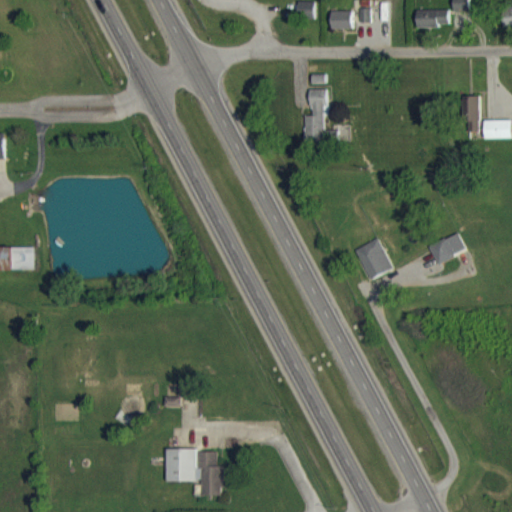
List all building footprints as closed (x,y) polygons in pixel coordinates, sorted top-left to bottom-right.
[(470,22),(469,7),(454,8),(454,22),(470,22)] [(315,31),(316,13),(299,13),(298,30),(315,31)] [(371,20),(361,20),(361,34),(372,34),(371,20)] [(450,21),(418,21),(418,38),(450,38),(450,21)] [(353,22),(333,23),(333,40),(354,40),(353,22)] [(306,156),(340,155),(340,142),(325,142),(325,127),(329,127),(329,100),(311,100),(312,127),(305,127),(306,156)] [(465,143),(481,143),(480,108),(464,108),(465,143)] [(511,131),(486,132),(487,150),(511,149),(511,131)] [(430,259),(440,277),(468,261),(458,243),(430,259)] [(355,262),(371,291),(394,279),(378,250),(355,262)] [(35,259),(0,258),(0,282),(35,282),(35,259)] [(182,408),(165,408),(165,418),(182,419),(182,408)] [(168,462),(168,493),(202,493),(203,508),(225,507),(225,478),(219,478),(219,462),(168,462)]
